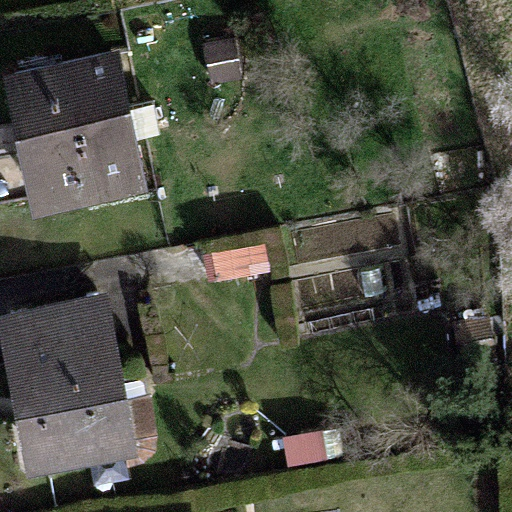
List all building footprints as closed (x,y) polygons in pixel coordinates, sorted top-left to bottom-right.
[(202,33),(207,75),(238,72),(233,30),(202,33)] [(12,69),(22,118),(37,116),(53,194),(136,177),(128,133),(157,128),(151,98),(122,104),(110,50),(12,69)] [(38,197),(53,194),(37,116),(22,118),(38,197)] [(264,228),(200,237),(206,272),(269,262),(264,228)] [(9,314),(24,395),(33,393),(44,451),(122,437),(124,436),(116,399),(97,298),(9,314)] [(24,395),(35,453),(44,451),(33,393),(24,395)] [(146,395),(116,399),(124,436),(122,437),(126,457),(139,453),(149,445),(151,430),(146,395)] [(321,416),(278,427),(286,458),(329,447),(321,416)]
